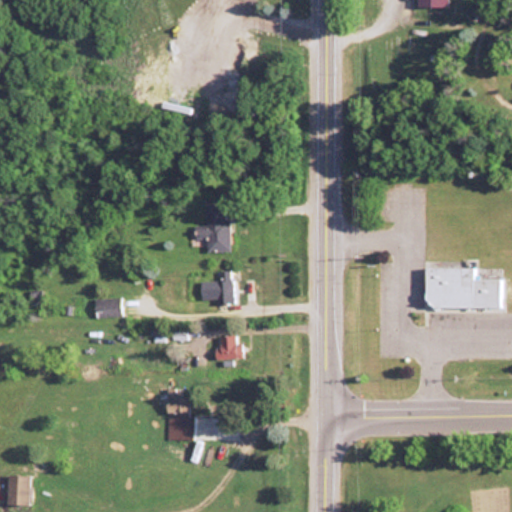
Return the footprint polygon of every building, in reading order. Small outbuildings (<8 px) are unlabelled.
[(205,252),(227,252),(227,205),(205,205),(205,252)] [(423,266),(422,307),(501,308),(501,279),(472,278),(472,267),(423,266)] [(199,280),(199,300),(232,300),(232,280),(199,280)] [(120,298),(93,298),(93,316),(120,316),(120,298)] [(241,359),(241,343),(235,343),(235,336),(214,336),(214,359),(241,359)] [(180,388),(165,388),(164,439),(191,440),(191,415),(188,415),(189,397),(180,397),(180,388)] [(5,476),(5,504),(28,504),(28,476),(5,476)]
